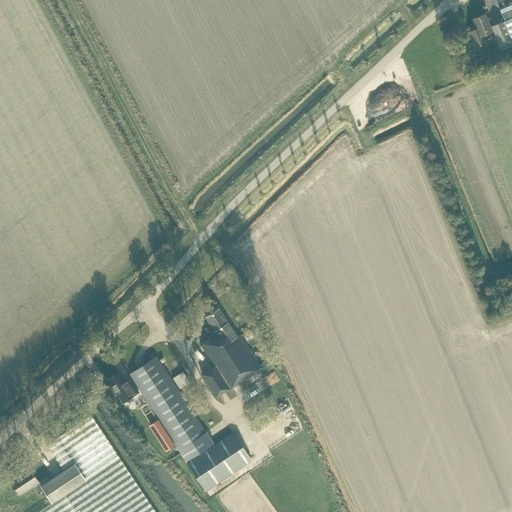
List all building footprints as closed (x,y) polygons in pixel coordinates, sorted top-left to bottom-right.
[(468,32),(474,48),(486,43),(482,35),(493,31),(501,50),(511,45),(511,4),(499,9),(504,21),(489,27),(484,15),(472,20),(476,28),(468,32)] [(216,397),(229,388),(261,368),(239,335),(236,336),(218,308),(205,317),(215,332),(208,336),(209,339),(201,345),(214,366),(204,373),(201,375),(216,397)] [(205,432),(158,361),(156,357),(129,375),(178,450),(186,462),(213,444),(207,435),(205,432)] [(118,372),(107,379),(122,403),(133,396),(133,395),(138,392),(133,383),(128,376),(123,379),(118,372)] [(182,372),(178,374),(172,378),(179,389),(189,383),(187,379),(184,375),(182,372)] [(155,511),(91,415),(47,445),(64,470),(49,480),(46,476),(38,482),(30,469),(10,482),(19,494),(33,485),(38,493),(43,490),(52,503),(38,511),(155,511)] [(160,424),(151,430),(165,451),(174,446),(160,424)] [(205,490),(251,460),(232,432),(187,463),(205,490)]
